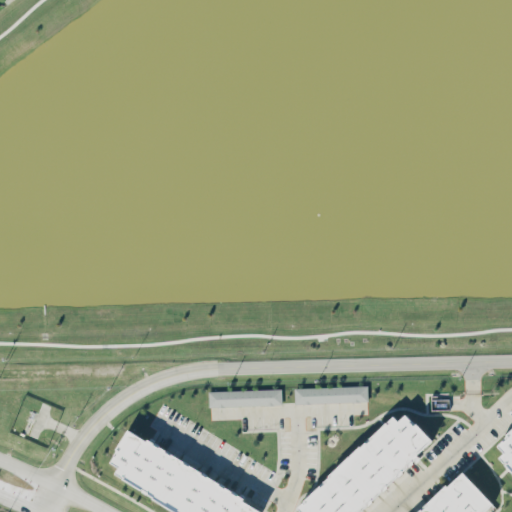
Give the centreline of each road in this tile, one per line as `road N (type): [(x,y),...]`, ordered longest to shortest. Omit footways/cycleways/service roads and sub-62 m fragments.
road 1 (residential): [(39,509),(83,431),(127,392),(171,369),(511,358)]
road 2 (secondary): [(108,511),(0,458)]
